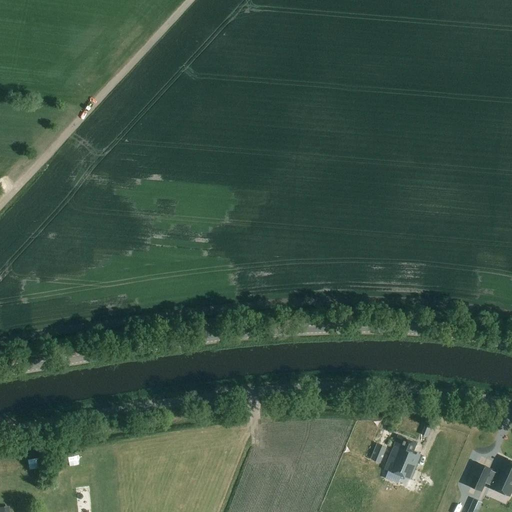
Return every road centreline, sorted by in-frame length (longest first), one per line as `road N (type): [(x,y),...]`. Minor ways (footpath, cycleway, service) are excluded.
road 1 (tertiary): [(511,343),(417,329),(295,329),(0,371)]
road 2 (unclassified): [(511,404),(326,386),(0,429)]
road 3 (track): [(0,203),(190,0)]
